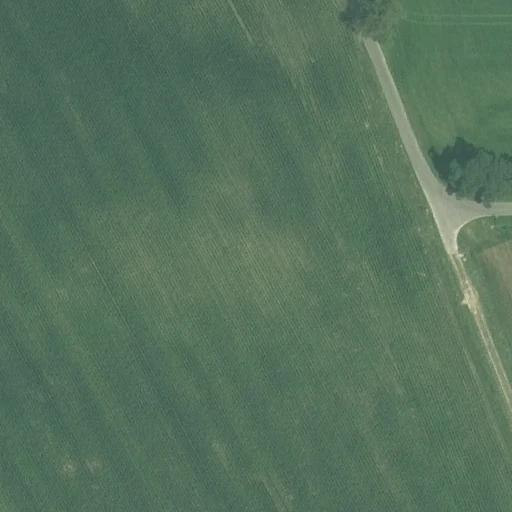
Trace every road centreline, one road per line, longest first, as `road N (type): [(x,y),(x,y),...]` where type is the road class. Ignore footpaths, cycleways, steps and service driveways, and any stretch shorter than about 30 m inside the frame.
road 1 (unclassified): [(511,211),(455,212),(433,197),(355,0)]
road 2 (track): [(441,207),(511,403)]
